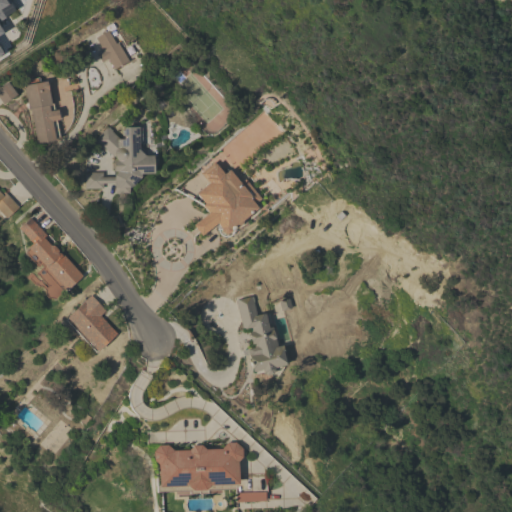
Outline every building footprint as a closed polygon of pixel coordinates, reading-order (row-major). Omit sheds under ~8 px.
[(0,0),(0,55),(0,54),(0,32),(1,33),(0,31),(0,17),(2,17),(0,12),(0,7),(9,3),(6,0),(0,0)] [(127,60),(120,64),(121,65),(119,66),(119,65),(113,68),(112,66),(110,68),(107,64),(110,63),(107,58),(101,61),(96,54),(102,50),(95,37),(107,30),(104,26),(111,22),(115,28),(108,32),(114,29),(116,33),(111,36),(115,43),(117,42),(127,60)] [(36,143),(30,108),(28,109),(23,85),(25,84),(24,79),(38,77),(39,81),(46,80),(46,82),(48,81),(50,88),(49,88),(52,101),(53,109),(57,109),(58,119),(55,119),(59,137),(54,138),(54,139),(36,143)] [(16,94),(2,104),(0,101),(0,86),(7,81),(16,94)] [(145,155),(152,155),(152,173),(140,173),(140,176),(130,186),(129,186),(129,193),(114,193),(114,187),(114,182),(102,183),(102,188),(84,188),(84,172),(102,172),(102,176),(113,176),(113,174),(116,171),(113,171),(113,159),(116,159),(114,157),(114,155),(111,155),(94,139),(106,126),(107,127),(107,126),(112,130),(111,131),(119,138),(123,138),(122,126),(138,126),(138,127),(140,127),(141,140),(138,140),(139,149),(145,155)] [(239,182),(244,178),(260,198),(253,203),(257,207),(241,219),(241,223),(236,227),(233,227),(230,229),(229,231),(227,233),(225,233),(222,232),(220,230),(220,228),(216,223),(200,235),(192,224),(207,212),(201,205),(203,203),(195,193),(207,183),(199,172),(213,161),(223,173),(229,169),(239,182)] [(0,193),(3,190),(17,206),(5,217),(0,211),(0,193)] [(43,234),(41,236),(57,253),(59,251),(81,275),(65,290),(64,288),(61,291),(42,270),(44,268),(41,264),(38,266),(35,265),(26,255),(24,247),(27,244),(29,246),(33,242),(20,228),(29,219),(43,234)] [(66,317),(83,301),(90,294),(104,310),(99,315),(116,333),(97,350),(96,350),(94,351),(64,319),(66,317)] [(251,296),(252,296),(253,301),(252,302),(255,314),(264,312),(268,327),(271,326),(271,327),(273,327),(275,336),(274,336),(276,346),(281,345),(283,351),(282,351),(285,364),(279,365),(280,367),(273,369),(274,369),(271,373),(266,375),(262,372),(253,374),(246,348),(253,346),(252,343),(251,344),(248,332),(249,331),(248,328),(242,329),(234,300),(251,296)] [(155,463),(152,459),(152,450),(158,444),(167,444),(173,450),(188,450),(192,445),(201,444),(205,449),(221,448),(226,442),(235,442),(241,447),(241,456),(237,461),(237,468),(264,467),(265,491),(264,491),(264,500),(235,501),(234,488),(207,489),(207,493),(189,493),(189,490),(156,491),(155,463)]
